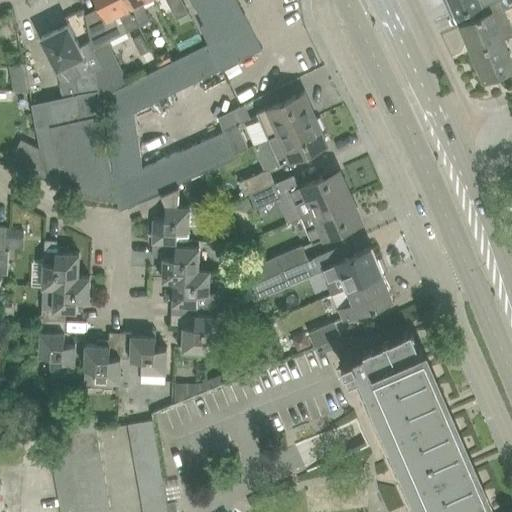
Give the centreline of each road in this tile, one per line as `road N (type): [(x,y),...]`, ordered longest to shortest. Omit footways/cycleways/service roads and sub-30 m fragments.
road 1 (residential): [(321,0),(441,275)]
road 2 (secondary): [(343,0),(463,266)]
road 3 (residential): [(120,311),(124,242),(19,192),(0,174)]
road 4 (secondary): [(466,174),(382,0)]
road 5 (residential): [(441,275),(511,442)]
road 6 (secondary): [(463,266),(511,377)]
